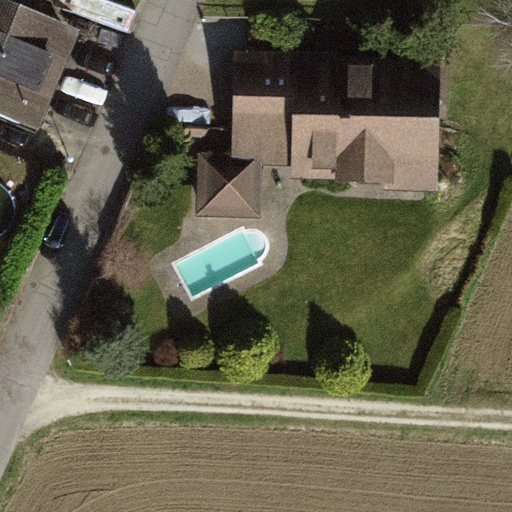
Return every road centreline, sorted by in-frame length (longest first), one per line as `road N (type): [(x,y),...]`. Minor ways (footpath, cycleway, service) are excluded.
road 1 (track): [(11,394),(146,391),(511,418)]
road 2 (residential): [(182,0),(0,421)]
